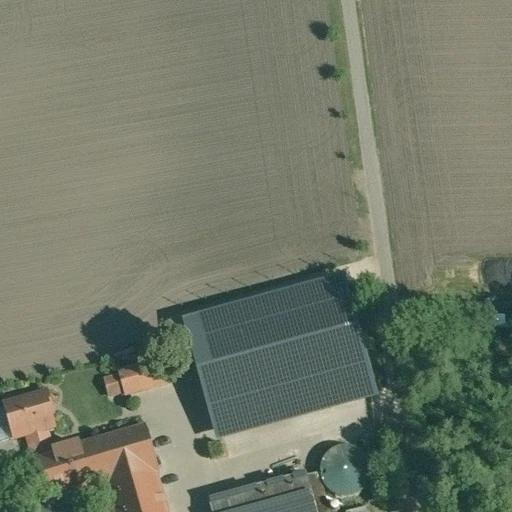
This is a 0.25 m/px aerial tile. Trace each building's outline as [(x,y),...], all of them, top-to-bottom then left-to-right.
[(268,349),(221,362),(246,450),(293,437),(268,349)] [(159,363),(119,374),(126,397),(165,386),(159,363)] [(144,428),(53,455),(46,432),(54,429),(50,417),(52,416),(46,395),(5,407),(15,441),(27,437),(33,461),(34,461),(43,492),(48,508),(48,509),(107,492),(157,477),(158,477),(144,428)] [(344,448),(337,449),(333,450),(328,454),(323,461),(320,466),(319,474),(321,482),(324,487),(327,491),(331,494),(337,498),(346,499),(352,498),(356,496),(362,492),(367,486),(370,478),(371,473),(370,467),(368,462),(364,457),(360,452),(353,449),(348,448),(344,448)] [(166,511),(157,477),(107,492),(112,511),(166,511)] [(314,511),(304,477),(210,504),(212,511),(314,511)] [(43,492),(34,494),(38,511),(48,508),(43,492)]
